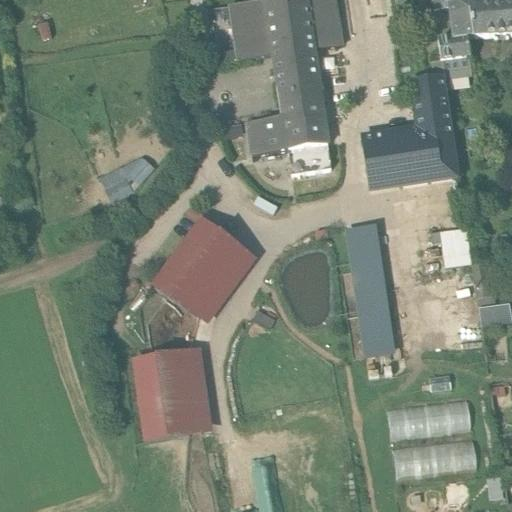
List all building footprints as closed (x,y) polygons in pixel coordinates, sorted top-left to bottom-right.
[(305,0),(297,0),(266,5),(274,58),(283,121),(288,155),(289,155),(327,149),(314,54),(305,0)] [(334,0),(305,0),(314,54),(341,50),(334,0)] [(448,8),(469,5),(476,4),(474,0),(430,0),(432,12),(448,9),(448,8)] [(274,58),(266,5),(230,9),(237,63),(274,58)] [(467,41),(472,40),(468,11),(470,11),(469,5),(448,8),(448,9),(453,41),(467,39),(467,41)] [(511,5),(470,11),(468,11),(472,40),(473,41),(511,38),(511,5)] [(467,39),(453,41),(437,44),(440,65),(442,65),(469,61),(470,61),(467,41),(467,39)] [(216,64),(236,61),(235,51),(214,54),(216,64)] [(469,61),(442,65),(444,82),(471,78),(469,61)] [(418,133),(361,141),(368,189),(397,185),(398,191),(457,182),(442,81),(411,85),(418,133)] [(288,155),(283,121),(247,127),(248,139),(252,159),(288,155)] [(221,143),(248,139),(247,127),(219,132),(221,143)] [(327,149),(289,155),(293,176),(330,171),(327,149)] [(141,161),(100,181),(111,208),(134,194),(154,173),(141,161)] [(397,185),(368,189),(369,196),(398,191),(397,185)] [(201,225),(153,289),(198,323),(246,259),(201,225)] [(372,231),(347,235),(366,362),(389,358),(372,231)] [(465,233),(443,235),(446,260),(468,258),(465,233)] [(491,268),(474,269),(480,313),(499,311),(491,268)] [(499,311),(480,313),(483,331),(511,328),(509,310),(499,311)] [(438,328),(437,314),(422,315),(423,329),(438,328)] [(189,358),(134,366),(145,445),(201,437),(189,358)] [(388,411),(392,442),(473,432),(469,401),(388,411)] [(395,448),(396,479),(478,475),(476,444),(395,448)] [(234,511),(282,511),(274,457),(227,465),(234,511)] [(328,511),(320,470),(298,475),(305,511),(328,511)]
